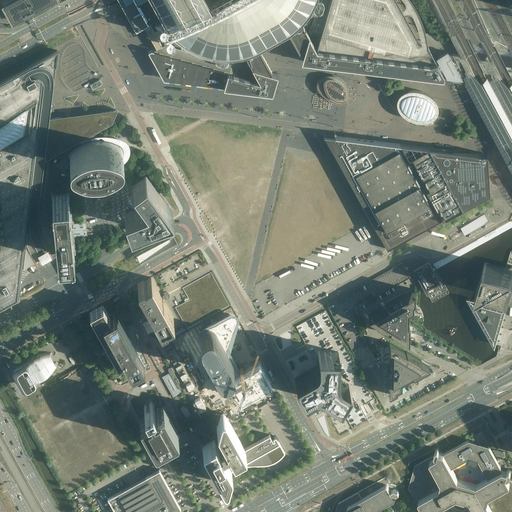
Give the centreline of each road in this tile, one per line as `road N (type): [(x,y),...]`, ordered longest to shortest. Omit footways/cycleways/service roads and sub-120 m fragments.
road 1 (tertiary): [(511,365),(327,464)]
road 2 (tertiary): [(338,483),(511,389)]
road 3 (unclassified): [(438,255),(506,218),(507,207),(491,205),(430,238)]
road 4 (unclassified): [(156,372),(179,415),(188,419),(192,411),(171,365),(144,335)]
road 5 (unclassified): [(256,336),(391,262)]
road 6 (unclassified): [(327,464),(256,336)]
